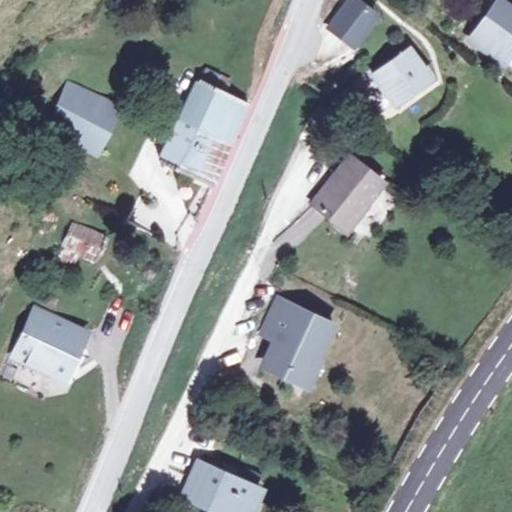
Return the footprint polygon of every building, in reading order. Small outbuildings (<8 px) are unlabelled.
[(358,0),(351,0),(331,26),(358,45),(379,15),(358,0)] [(507,0),(494,0),(474,28),(505,50),(509,43),(511,44),(511,2),(511,3),(507,0)] [(414,51),(377,73),(397,108),(435,88),(414,51)] [(208,67),(165,161),(215,182),(218,185),(252,101),(240,96),(245,83),(208,67)] [(129,102),(75,78),(52,125),(71,134),(67,141),(102,158),(129,102)] [(360,141),(327,188),(361,213),(397,165),(360,141)] [(108,213),(67,191),(55,214),(95,236),(108,213)] [(134,200),(125,225),(145,231),(153,207),(134,200)] [(285,292),(268,327),(288,338),(276,361),(314,381),(342,321),(285,292)] [(35,312),(14,359),(66,380),(86,332),(35,312)] [(199,459),(184,493),(220,510),(218,511),(246,511),(256,488),(199,459)]
